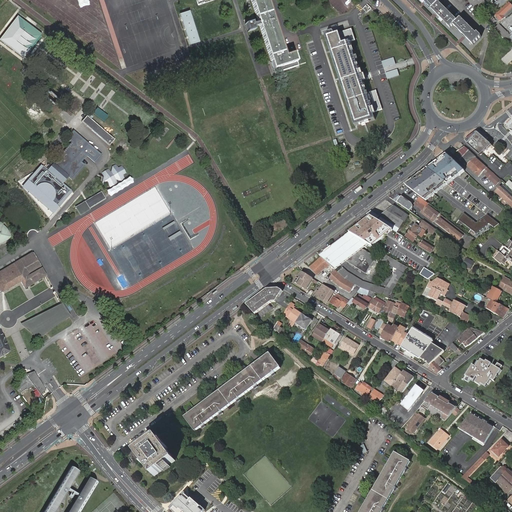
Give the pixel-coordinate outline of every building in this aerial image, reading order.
[(249,0),(256,18),(274,75),(298,66),(294,54),(285,57),(274,24),(266,0),(249,0)] [(422,0),(449,28),(453,25),(464,36),(472,44),(480,36),(476,32),(475,33),(460,17),(456,21),(435,0),(422,0)] [(474,9),(476,11),(481,7),(475,0),(467,0),(467,1),(469,3),(474,9)] [(501,22),(504,18),(503,16),(511,7),(511,6),(509,3),(495,16),(497,18),(496,18),(499,22),(500,21),(501,22)] [(504,18),(505,18),(511,11),(511,7),(503,16),(504,18)] [(200,42),(190,11),(180,15),(191,45),(200,42)] [(24,59),(29,53),(42,37),(41,37),(43,34),(26,21),(19,16),(1,40),(24,59)] [(399,21),(397,23),(404,30),(406,29),(399,21)] [(503,38),(504,40),(510,37),(511,36),(499,24),(494,29),(497,32),(501,36),(503,38)] [(359,79),(347,44),(355,41),(351,30),(327,39),(357,124),(373,119),(359,79)] [(394,58),(382,60),(383,67),(396,65),(394,58)] [(399,70),(386,72),(387,79),(400,76),(399,70)] [(46,97),(55,104),(59,99),(51,91),(47,91),(46,93),(46,97)] [(87,116),(82,122),(109,146),(115,140),(87,116)] [(84,153),(86,155),(94,162),(101,155),(73,131),(66,139),(71,143),(46,171),(42,166),(28,182),(34,186),(40,183),(46,182),(51,185),(55,191),(55,197),(55,198),(59,202),(70,190),(61,183),(67,176),(71,179),(83,165),(80,162),(77,160),(84,153)] [(488,148),(493,146),(477,132),(465,141),(481,154),(484,153),(488,148)] [(477,157),(465,147),(455,154),(479,176),(485,169),(488,172),(487,174),(497,185),(501,181),(476,158),(477,157)] [(80,162),(86,155),(84,153),(77,160),(80,162)] [(464,172),(447,155),(429,168),(430,170),(446,182),(448,183),(464,172)] [(116,179),(122,180),(126,178),(124,174),(127,172),(122,165),(119,167),(116,163),(113,166),(111,172),(109,168),(102,173),(105,176),(103,182),(105,186),(109,183),(111,187),(118,182),(116,179)] [(429,168),(428,168),(418,175),(409,183),(411,184),(430,170),(429,168)] [(405,185),(426,201),(434,194),(432,193),(446,182),(430,170),(411,184),(409,183),(405,185)] [(111,196),(133,183),(130,178),(108,191),(111,196)] [(40,183),(34,186),(36,188),(40,185),(45,184),(50,187),(53,191),(53,196),(51,201),(56,206),(59,202),(55,198),(55,197),(55,191),(51,185),(46,182),(40,183)] [(439,191),(448,183),(446,182),(432,193),(434,194),(439,191)] [(511,194),(502,186),(497,191),(511,204),(511,194)] [(80,215),(106,199),(102,192),(76,208),(80,215)] [(394,200),(397,203),(415,214),(415,213),(411,211),(413,208),(412,204),(401,197),(400,196),(394,200)] [(430,204),(429,203),(429,204),(420,198),(415,204),(423,210),(421,212),(434,221),(439,214),(431,207),(432,205),(430,204)] [(394,206),(381,216),(388,221),(400,228),(408,216),(394,206)] [(502,219),(505,215),(497,209),(494,213),(502,219)] [(372,210),(368,214),(372,217),(374,218),(376,219),(381,216),(372,210)] [(437,223),(460,241),(465,234),(441,215),(438,219),(439,220),(440,220),(437,223)] [(467,215),(461,221),(478,235),(491,225),(496,229),(502,224),(490,215),(480,224),(467,215)] [(374,218),(372,217),(350,233),(353,234),(374,218)] [(374,218),(353,234),(367,243),(368,244),(371,245),(374,243),(376,245),(387,236),(384,234),(390,228),(376,219),(374,218)] [(400,228),(388,221),(386,225),(397,231),(400,228)] [(437,230),(425,221),(421,226),(433,235),(437,230)] [(420,228),(416,225),(413,230),(412,229),(407,236),(414,242),(419,235),(417,232),(420,228)] [(335,269),(367,243),(350,233),(349,232),(319,256),(323,258),(335,269)] [(424,241),(420,247),(431,253),(434,248),(424,241)] [(511,242),(508,247),(502,254),(497,260),(502,264),(503,263),(506,265),(510,260),(511,261),(510,262),(511,263),(511,242)] [(499,251),(502,254),(508,247),(504,244),(499,251)] [(46,275),(33,252),(0,271),(0,291),(1,293),(21,281),(25,288),(46,275)] [(362,289),(376,294),(384,296),(389,298),(408,267),(383,252),(379,259),(397,269),(395,275),(387,289),(363,281),(350,273),(343,267),(339,272),(344,277),(356,285),(360,288),(362,289)] [(370,266),(352,257),(349,263),(367,273),(370,266)] [(335,269),(323,258),(312,268),(318,275),(326,268),(330,273),(335,269)] [(476,263),(471,259),(467,263),(472,268),(476,263)] [(448,264),(438,271),(442,274),(453,265),(449,263),(448,264)] [(435,274),(424,268),(420,274),(428,279),(435,274)] [(339,272),(336,270),(331,278),(341,287),(352,293),(356,289),(356,285),(344,277),(339,272)] [(295,282),(307,290),(312,282),(317,285),(319,283),(303,273),(299,278),(298,278),(297,278),(295,281),(295,282)] [(511,294),(511,281),(506,278),(500,288),(511,294)] [(451,284),(444,280),(441,286),(448,290),(451,284)] [(434,282),(431,281),(428,287),(433,290),(429,296),(439,301),(437,303),(443,306),(444,305),(452,309),(450,311),(460,317),(463,312),(464,313),(468,307),(456,300),(455,303),(447,299),(445,302),(440,299),(442,295),(447,297),(450,291),(448,290),(441,286),(434,282)] [(494,287),(483,281),(482,283),(493,289),(494,287)] [(320,292),(318,295),(322,298),(323,300),(323,301),(327,304),(335,292),(325,285),(320,292)] [(490,296),(490,298),(498,303),(503,293),(495,288),(490,296)] [(247,305),(256,315),(272,302),(276,302),(283,291),(279,289),(267,290),(249,304),(247,305)] [(363,293),(374,297),(376,294),(362,289),(359,292),(362,294),(363,293)] [(334,297),(331,303),(339,308),(340,307),(341,304),(345,306),(349,301),(341,295),(340,297),(338,300),(334,297)] [(366,309),(371,301),(365,298),(363,301),(357,298),(354,302),(366,309)] [(381,302),(376,299),(375,299),(374,300),(369,308),(379,314),(385,303),(381,302)] [(399,301),(398,301),(397,302),(390,299),(385,310),(397,316),(398,313),(402,303),(402,302),(399,301)] [(48,312),(62,303),(69,315),(41,332),(34,321),(43,315),(41,313),(33,318),(26,321),(28,324),(36,336),(38,339),(43,335),(71,316),(64,303),(63,301),(47,310),(48,312)] [(504,319),(510,310),(493,301),(487,310),(504,319)] [(69,315),(62,303),(48,312),(50,314),(44,317),(43,315),(34,321),(41,332),(69,315)] [(302,314),(298,312),(296,310),(297,308),(293,306),(294,305),(291,303),(285,313),(288,315),(287,316),(295,321),(292,326),(294,327),(294,326),(296,323),(302,314)] [(402,303),(398,313),(405,318),(410,308),(402,303)] [(306,317),(302,314),(296,323),(308,330),(312,323),(308,321),(309,319),(308,318),(306,317)] [(316,319),(310,328),(313,330),(319,321),(316,319)] [(279,323),(275,329),(283,335),(285,331),(280,328),(282,325),(279,323)] [(308,330),(296,323),(294,326),(306,334),(308,330)] [(325,341),(330,332),(326,329),(324,328),(325,326),(321,324),(315,334),(325,341)] [(380,333),(383,335),(388,326),(385,324),(380,333)] [(383,335),(382,338),(391,343),(393,341),(399,328),(395,326),(394,328),(388,325),(388,326),(383,335)] [(393,341),(403,346),(409,335),(405,332),(406,330),(400,327),(399,328),(393,341)] [(481,332),(481,331),(471,328),(468,330),(470,332),(463,338),(467,342),(464,344),(467,348),(470,346),(485,334),(481,332)] [(413,329),(409,335),(403,346),(402,348),(409,352),(421,359),(433,344),(434,341),(413,329)] [(335,334),(331,331),(330,332),(325,341),(324,342),(330,345),(332,342),(335,344),(341,335),(336,332),(335,334)] [(0,356),(10,352),(4,339),(3,339),(0,332),(0,356)] [(313,337),(323,343),(324,342),(325,341),(315,334),(313,337)] [(353,348),(357,351),(359,346),(346,338),(341,347),(350,353),(353,348)] [(316,350),(301,341),(297,347),(304,352),(306,350),(311,353),(310,354),(312,356),(316,350)] [(460,349),(454,343),(450,347),(452,349),(455,353),(460,349)] [(445,352),(433,344),(421,359),(425,361),(426,361),(426,362),(426,363),(427,363),(428,363),(429,362),(429,364),(431,366),(431,365),(440,356),(445,352)] [(332,355),(329,354),(328,353),(324,360),(322,359),(318,364),(324,368),(332,355)] [(184,417),(186,419),(272,356),(271,354),(265,359),(261,354),(258,356),(261,361),(247,372),(243,367),(240,369),(244,374),(229,385),(226,380),(223,382),(226,387),(211,398),(208,393),(205,395),(209,400),(194,411),(190,406),(187,408),(191,413),(184,417)] [(272,356),(186,419),(196,431),(200,427),(202,428),(205,426),(203,424),(218,414),(219,415),(222,413),(221,411),(236,401),(237,402),(240,400),(239,398),(253,388),(254,390),(258,387),(256,386),(271,375),(272,377),(275,375),(274,373),(281,368),(272,356)] [(431,365),(439,374),(443,370),(440,367),(445,361),(440,356),(431,365)] [(478,377),(479,378),(481,375),(486,379),(483,384),(488,388),(489,386),(488,386),(489,384),(490,385),(492,381),(493,380),(496,382),(498,378),(499,379),(500,377),(499,376),(500,375),(503,371),(502,371),(503,369),(504,370),(505,368),(500,364),(498,368),(497,367),(497,366),(495,365),(492,370),(490,369),(489,372),(484,369),(487,363),(482,359),(477,367),(474,365),(471,370),(470,369),(470,371),(471,371),(465,380),(470,383),(472,380),(474,380),(473,381),(475,382),(478,377)] [(488,361),(487,363),(484,369),(489,372),(490,369),(493,364),(488,361)] [(335,374),(342,379),(346,372),(339,368),(335,374)] [(394,385),(402,374),(396,369),(387,382),(393,386),(394,385)] [(413,380),(407,376),(409,374),(404,371),(404,372),(402,374),(394,385),(400,389),(404,392),(413,380)] [(20,385),(15,388),(19,394),(26,389),(27,390),(33,386),(40,394),(45,390),(36,377),(34,375),(32,374),(29,374),(28,374),(27,375),(18,382),(20,385)] [(357,380),(346,374),(342,380),(345,382),(343,383),(350,388),(352,384),(354,385),(357,380)] [(481,375),(479,378),(477,383),(482,386),(483,384),(486,379),(481,375)] [(359,391),(368,396),(373,388),(364,383),(359,391)] [(417,386),(400,405),(406,411),(423,392),(417,386)] [(447,421),(457,408),(450,404),(450,405),(439,399),(440,398),(433,393),(421,407),(428,411),(432,406),(444,414),(442,418),(443,419),(445,420),(447,421)] [(440,398),(439,399),(450,405),(450,404),(451,403),(441,396),(440,398)] [(381,402),(375,398),(371,404),(377,407),(381,402)] [(386,416),(390,411),(380,404),(377,408),(386,416)] [(420,416),(416,413),(407,424),(410,427),(420,416)] [(473,413),(471,414),(490,426),(488,429),(493,432),(495,427),(473,413)] [(471,414),(460,428),(485,444),(493,432),(488,429),(490,426),(471,414)] [(420,416),(410,428),(409,428),(408,430),(413,435),(425,421),(420,416)] [(485,444),(460,428),(459,430),(484,445),(485,444)] [(440,432),(448,438),(450,436),(441,430),(440,432)] [(439,450),(448,438),(440,432),(431,443),(439,450)] [(146,445),(137,452),(142,458),(146,464),(154,475),(163,469),(169,465),(175,461),(166,449),(162,443),(158,437),(151,442),(146,445)] [(500,458),(510,447),(503,441),(493,451),(500,458)] [(466,480),(490,456),(487,453),(463,478),(466,480)] [(383,511),(412,462),(396,454),(392,461),(391,460),(389,463),(390,464),(382,479),(380,478),(378,482),(380,483),(369,501),(367,500),(365,504),(367,505),(362,511),(383,511)] [(511,472),(510,470),(509,470),(509,471),(504,467),(503,468),(502,467),(491,479),(497,484),(498,484),(505,490),(508,493),(509,493),(511,490),(511,472)] [(52,511),(66,488),(74,475),(76,476),(77,473),(69,468),(42,511),(52,511)] [(53,511),(76,476),(74,475),(66,488),(52,511),(53,511)] [(78,511),(95,484),(87,479),(86,481),(87,482),(69,511),(78,511)] [(86,481),(67,511),(69,511),(87,482),(86,481)] [(201,511),(204,510),(183,491),(169,507),(173,511),(201,511)] [(497,494),(492,500),(498,504),(502,499),(497,494)] [(498,504),(503,508),(508,503),(502,499),(498,504)]
